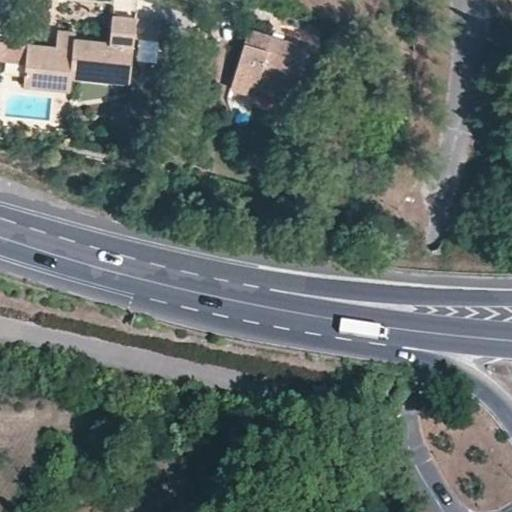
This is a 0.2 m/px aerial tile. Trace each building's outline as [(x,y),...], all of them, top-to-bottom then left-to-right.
[(69,76),(69,70),(85,71),(84,77),(96,79),(97,73),(110,74),(109,80),(127,83),(134,16),(110,13),(107,41),(75,37),(75,31),(56,29),(55,34),(63,35),(62,48),(54,47),(26,44),(23,61),(21,84),(67,89),(69,76)] [(256,88),(259,76),(284,83),(280,95),(303,101),(318,50),(248,29),(231,86),(254,93),(256,88)] [(63,35),(55,34),(54,47),(62,48),(63,35)] [(23,61),(26,44),(5,40),(3,58),(23,61)] [(259,76),(256,88),(280,95),(284,83),(259,76)]
